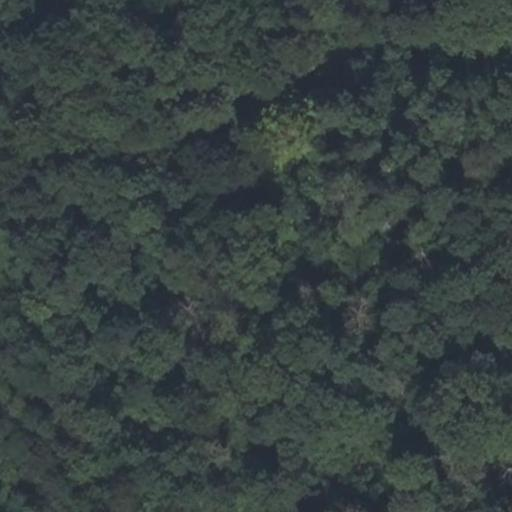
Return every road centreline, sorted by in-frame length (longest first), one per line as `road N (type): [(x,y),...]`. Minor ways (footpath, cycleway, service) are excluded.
road 1 (track): [(0,181),(105,163),(199,134),(294,83),(416,0)]
road 2 (unknown): [(0,189),(36,288),(54,450),(74,511)]
